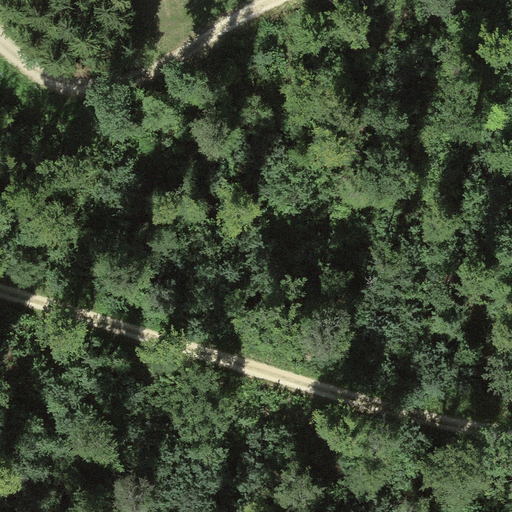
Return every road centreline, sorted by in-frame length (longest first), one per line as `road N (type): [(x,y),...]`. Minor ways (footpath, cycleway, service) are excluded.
road 1 (track): [(0,290),(438,423),(511,433)]
road 2 (track): [(275,0),(156,70),(76,84),(0,51)]
